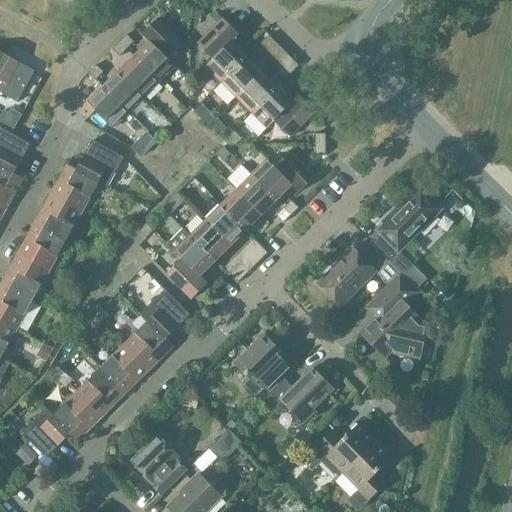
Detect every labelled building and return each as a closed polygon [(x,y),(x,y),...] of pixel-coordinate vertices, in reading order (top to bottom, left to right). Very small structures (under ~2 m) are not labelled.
[(180,19),(190,19),(190,9),(180,8),(180,19)] [(190,9),(190,19),(201,19),(201,9),(190,9)] [(183,44),(158,19),(141,35),(149,43),(167,60),(183,44)] [(198,44),(213,60),(231,42),(232,43),(239,35),(223,19),(198,44)] [(127,35),(119,42),(127,50),(134,43),(127,35)] [(261,43),(269,51),(276,43),(269,36),(261,43)] [(119,42),(112,50),(119,57),(127,50),(119,42)] [(205,67),(221,83),(246,58),(232,43),(231,42),(213,60),(205,67)] [(167,60),(149,43),(134,57),(159,83),(175,67),(167,60)] [(269,51),(261,43),(254,50),(261,58),(269,51)] [(5,55),(0,63),(0,93),(17,103),(35,72),(5,55)] [(134,57),(119,73),(144,98),(159,83),(134,57)] [(221,83),(236,98),(262,73),(246,58),(221,83)] [(284,66),(292,74),(299,66),(291,59),(284,66)] [(96,65),(88,73),(96,80),(103,73),(96,65)] [(292,74),(284,66),(277,74),(284,81),(292,74)] [(103,88),(128,113),(144,98),(119,73),(103,88)] [(236,98),(252,114),(277,88),(262,73),(236,98)] [(128,113),(103,88),(80,111),(88,119),(96,111),(113,129),(128,113)] [(267,129),(274,122),(292,104),(292,103),(277,88),(252,114),(267,129)] [(274,122),(290,137),(315,112),(299,96),(292,103),(292,104),(274,122)] [(0,167),(13,175),(30,145),(0,128),(0,167)] [(315,134),(315,145),(326,145),(326,134),(315,134)] [(92,141),(76,170),(76,171),(98,183),(98,184),(107,189),(124,158),(92,141)] [(315,155),(326,155),(326,145),(315,145),(315,155)] [(290,152),(274,167),(274,168),(292,186),(299,193),(315,177),(290,152)] [(267,160),(251,175),(277,201),(292,186),(274,168),(274,167),(267,160)] [(67,165),(50,195),(82,212),(98,184),(98,183),(76,171),(76,170),(67,165)] [(0,167),(0,205),(6,209),(23,179),(13,175),(0,167)] [(251,175),(236,191),(261,216),(277,201),(251,175)] [(380,222),(383,225),(377,232),(379,234),(370,243),(393,266),(417,243),(408,234),(427,215),(428,216),(431,214),(438,221),(445,214),(441,210),(449,203),(428,181),(416,193),(413,190),(380,222)] [(261,216),(236,191),(221,206),(246,231),(261,216)] [(50,195),(34,225),(66,242),(82,212),(50,195)] [(291,201),(284,208),(291,216),(299,209),(291,201)] [(221,206),(205,221),(231,247),(246,231),(221,206)] [(284,208),(276,216),(284,223),(291,216),(284,208)] [(205,221),(190,236),(215,262),(231,247),(205,221)] [(139,231),(146,239),(154,231),(146,224),(139,231)] [(18,254),(49,271),(66,242),(34,225),(18,254)] [(167,245),(182,259),(200,277),(215,262),(190,236),(183,229),(167,245)] [(246,246),(253,254),(261,246),(253,239),(246,246)] [(261,246),(253,254),(260,261),(268,253),(261,246)] [(318,284),(341,308),(375,274),(387,286),(399,274),(380,254),(368,265),(353,249),(318,284)] [(18,254),(2,283),(33,301),(49,271),(18,254)] [(182,259),(166,275),(191,300),(208,284),(200,277),(182,259)] [(223,269),(230,277),(237,269),(230,262),(223,269)] [(230,277),(237,284),(245,276),(237,269),(230,277)] [(424,327),(403,306),(414,296),(417,292),(400,274),(377,297),(388,308),(363,333),(361,330),(360,331),(387,358),(388,357),(386,355),(392,350),(395,353),(417,358),(416,361),(417,361),(426,326),(424,326),(424,327)] [(2,283),(0,286),(0,320),(17,330),(33,301),(2,283)] [(140,315),(147,322),(166,340),(190,316),(165,290),(140,315)] [(109,316),(102,308),(94,316),(102,323),(109,316)] [(102,323),(94,316),(87,323),(95,331),(102,323)] [(0,359),(0,360),(1,359),(17,330),(0,320),(0,359)] [(166,340),(147,322),(124,345),(149,371),(173,347),(166,340)] [(235,364),(257,386),(260,384),(269,393),(297,365),(287,355),(285,357),(264,335),(235,364)] [(149,371),(124,345),(100,369),(125,394),(149,371)] [(0,359),(0,381),(10,364),(1,359),(0,360),(0,359)] [(65,374),(58,367),(50,374),(58,382),(65,374)] [(100,369),(76,393),(101,418),(125,394),(100,369)] [(261,403),(273,416),(284,404),(304,424),(315,413),(313,411),(333,390),(312,369),(293,388),(284,380),(261,403)] [(73,382),(65,374),(58,382),(65,389),(73,382)] [(52,416),(70,435),(77,442),(101,418),(76,393),(52,416)] [(70,435),(52,416),(45,409),(21,433),(46,459),(70,435)] [(329,455),(345,472),(377,440),(360,423),(343,439),(334,429),(304,458),(315,469),(329,455)] [(209,449),(223,464),(243,444),(228,430),(209,449)] [(153,484),(151,486),(161,496),(184,473),(174,464),(180,458),(158,436),(132,463),(153,484)] [(377,440),(345,472),(361,488),(347,502),(357,511),(358,511),(387,483),(377,473),(394,457),(377,440)] [(32,472),(40,479),(47,472),(40,464),(32,472)] [(167,507),(171,511),(207,511),(222,498),(200,475),(167,507)]
